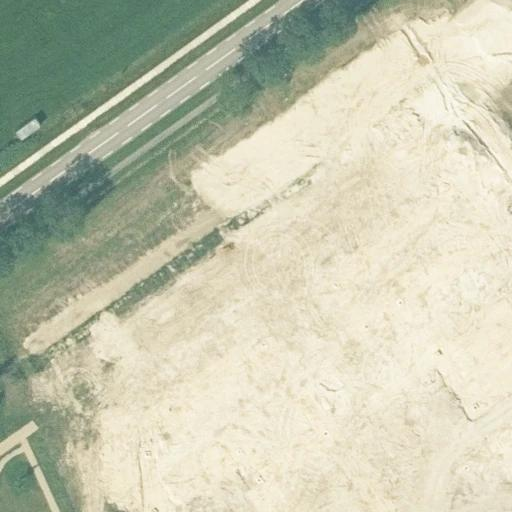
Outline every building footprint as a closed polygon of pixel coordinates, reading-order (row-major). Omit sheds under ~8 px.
[(464,145),(421,175),(435,194),(477,164),(464,145)] [(498,159),(466,182),(477,197),(509,174),(498,159)] [(401,170),(386,181),(394,192),(395,192),(414,218),(416,216),(424,210),(428,208),(401,170)] [(511,178),(509,174),(477,197),(488,212),(511,194),(511,178)] [(394,192),(371,209),(372,210),(390,235),(397,229),(414,218),(395,192),(394,192)] [(511,194),(488,212),(498,227),(505,222),(511,217),(511,194)] [(359,201),(335,218),(354,244),(355,243),(378,227),(359,201)] [(335,218),(321,228),(348,265),(363,254),(355,243),(354,244),(335,218)] [(315,248),(266,282),(282,306),(332,272),(315,248)] [(473,258),(460,267),(479,293),(492,284),(473,258)] [(460,267),(448,276),(467,302),(479,293),(460,267)] [(448,276),(436,284),(455,310),(467,302),(448,276)] [(436,284),(423,293),(442,319),(455,310),(436,284)] [(331,300),(305,319),(314,332),(340,313),(331,300)] [(340,313),(314,332),(323,344),(349,325),(340,313)] [(204,315),(190,325),(197,336),(198,336),(217,362),(231,352),(222,340),(204,315)] [(349,325),(323,344),(332,356),(358,337),(349,325)] [(511,325),(503,332),(511,344),(511,325)] [(511,344),(503,332),(464,360),(474,374),(511,346),(511,344)] [(197,336),(175,353),(193,379),(217,362),(198,336),(197,336)] [(358,337),(332,356),(341,369),(367,350),(358,337)] [(162,345),(139,362),(158,388),(159,387),(171,378),(181,371),(162,345)] [(511,346),(474,374),(484,388),(487,385),(511,367),(511,346)] [(139,362),(125,372),(151,409),(166,398),(159,387),(158,388),(139,362)] [(251,381),(225,399),(234,412),(260,394),(251,381)] [(445,391),(415,412),(425,426),(452,407),(454,405),(445,391)] [(260,394),(234,412),(243,425),(269,406),(260,394)] [(269,406),(243,425),(252,438),(279,419),(269,406)] [(452,407),(425,426),(433,438),(460,419),(452,407)] [(460,419),(433,438),(442,451),(443,451),(470,432),(472,430),(463,417),(460,419)] [(100,424),(92,425),(94,440),(96,454),(98,454),(137,449),(142,448),(149,447),(147,433),(145,418),(138,419),(130,420),(122,421),(115,422),(107,423),(100,424)] [(442,451),(436,455),(449,474),(483,450),(470,432),(443,451),(442,451)] [(137,449),(98,454),(100,472),(139,467),(137,449)] [(511,463),(509,460),(497,468),(511,489),(511,463)] [(231,466),(218,475),(237,501),(250,492),(231,466)] [(139,467),(100,472),(103,490),(142,485),(139,467)] [(511,489),(497,468),(485,477),(505,504),(511,498),(511,489)] [(484,474),(470,484),(490,511),(493,511),(505,504),(485,477),(484,474)] [(218,475),(206,483),(225,510),(237,501),(218,475)] [(342,511),(316,475),(302,485),(320,511),(342,511)] [(206,483),(194,492),(208,511),(221,511),(225,510),(206,483)] [(142,485),(103,490),(105,509),(144,504),(142,485)] [(320,511),(302,485),(288,495),(299,511),(320,511)] [(208,511),(194,492),(182,501),(189,511),(208,511)]
